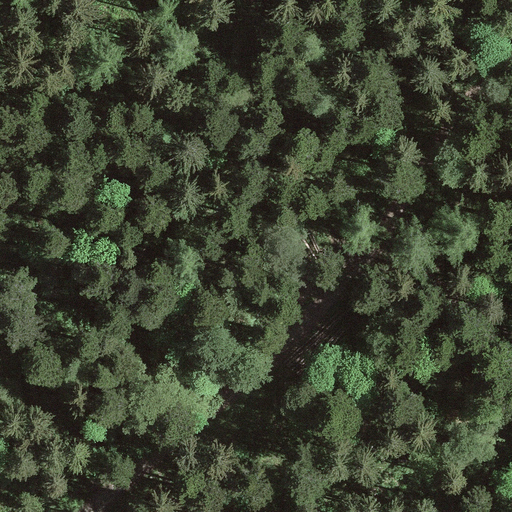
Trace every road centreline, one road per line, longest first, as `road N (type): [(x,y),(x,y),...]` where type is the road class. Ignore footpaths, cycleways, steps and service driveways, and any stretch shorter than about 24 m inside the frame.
road 1 (track): [(98,511),(352,282),(437,150),(511,55)]
road 2 (track): [(511,341),(375,248)]
